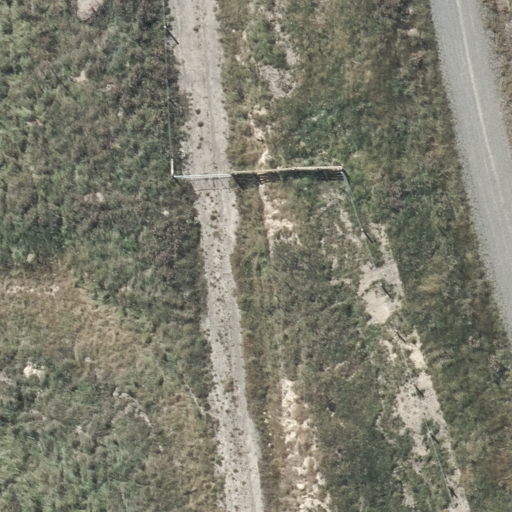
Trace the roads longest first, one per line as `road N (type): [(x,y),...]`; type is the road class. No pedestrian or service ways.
road 1 (track): [(212,511),(163,0)]
road 2 (track): [(467,0),(511,245)]
road 3 (track): [(0,316),(106,347),(198,419)]
